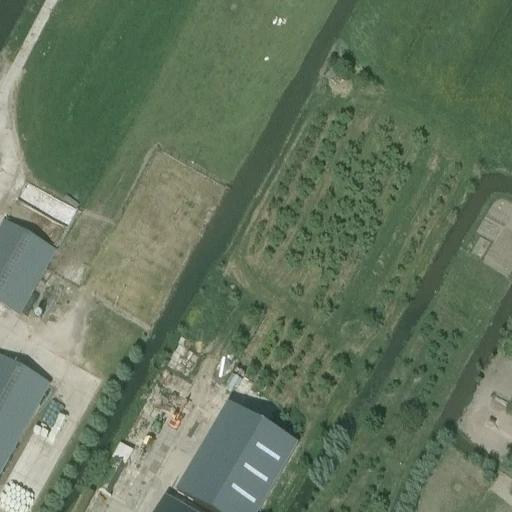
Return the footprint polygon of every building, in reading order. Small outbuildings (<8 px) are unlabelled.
[(0,305),(18,316),(54,251),(2,222),(0,226),(0,305)] [(0,473),(49,385),(0,357),(0,473)] [(135,511),(195,406),(159,385),(99,491),(135,511)] [(227,407),(176,493),(208,511),(259,511),(297,448),(227,407)] [(188,511),(166,499),(158,511),(188,511)]
